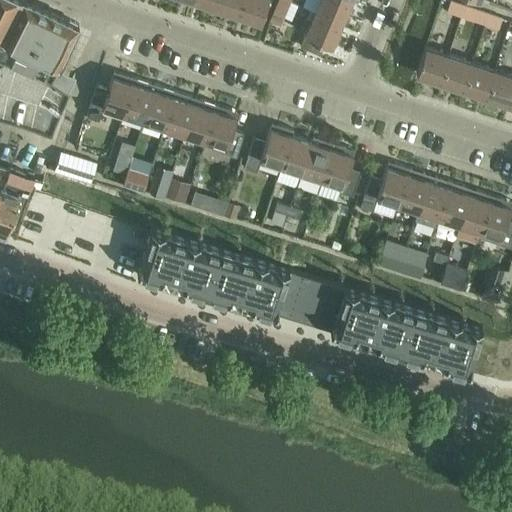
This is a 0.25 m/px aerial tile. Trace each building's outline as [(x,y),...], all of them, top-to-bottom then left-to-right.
[(28,0),(16,0),(0,36),(0,60),(21,70),(48,9),(28,0)] [(0,0),(0,36),(16,0),(0,0)] [(210,0),(209,5),(234,13),(238,0),(210,0)] [(238,0),(234,13),(260,22),(267,0),(238,0)] [(277,0),(276,6),(286,10),(289,0),(277,0)] [(329,0),(319,0),(310,20),(338,32),(336,31),(346,7),(329,0)] [(445,13),(460,17),(463,7),(449,2),(445,13)] [(280,23),(286,10),(276,6),(270,18),(280,23)] [(463,7),(460,17),(483,24),(486,14),(463,7)] [(78,23),(48,9),(21,70),(51,84),(78,23)] [(486,14),(483,24),(497,29),(501,19),(486,14)] [(340,35),(338,32),(310,20),(300,45),(319,54),(324,42),(330,45),(336,45),(340,35)] [(415,73),(439,81),(448,54),(424,46),(415,73)] [(448,54),(439,81),(462,89),(471,61),(448,54)] [(0,117),(51,132),(68,92),(51,84),(21,70),(0,60),(0,117)] [(471,61),(462,89),(485,96),(494,69),(471,61)] [(511,74),(494,69),(485,96),(508,103),(511,91),(511,74)] [(103,106),(122,112),(133,81),(133,82),(135,77),(113,70),(107,87),(96,83),(85,115),(98,119),(103,106)] [(133,81),(122,112),(143,119),(155,84),(135,77),(133,82),(133,81)] [(155,84),(143,119),(163,126),(175,90),(155,84)] [(175,90),(163,126),(184,133),(196,97),(175,90)] [(196,97),(184,133),(204,139),(215,108),(214,108),(216,104),(196,97)] [(215,108),(204,139),(224,146),(223,152),(235,156),(243,132),(231,128),(237,111),(216,104),(214,108),(215,108)] [(260,158),(280,164),(290,133),(291,133),(292,129),(271,122),(265,139),(253,135),(243,167),(256,171),(260,158)] [(290,133),(280,164),(300,171),(311,140),(291,133),(290,133)] [(300,171),(321,178),(333,142),(312,135),(311,140),(300,171)] [(333,142),(321,178),(341,184),(339,190),(352,194),(360,170),(348,167),(354,149),(333,142)] [(118,151),(112,168),(126,172),(128,165),(131,155),(118,151)] [(376,196),(396,203),(407,171),(407,172),(409,167),(387,160),(381,177),(370,174),(359,205),(372,209),(376,196)] [(128,165),(126,172),(122,183),(142,189),(148,172),(128,165)] [(6,167),(0,184),(0,232),(5,234),(6,230),(25,174),(6,167)] [(407,171),(396,203),(417,209),(427,178),(429,173),(409,167),(407,172),(407,171)] [(156,175),(150,191),(163,195),(168,179),(156,175)] [(427,178),(417,209),(414,218),(435,225),(438,216),(449,180),(434,175),(433,180),(427,178)] [(168,179),(163,195),(184,202),(189,186),(190,183),(169,176),(168,179)] [(449,180),(438,216),(458,223),(468,192),(463,190),(464,185),(449,180)] [(193,188),(188,203),(204,208),(209,193),(193,188)] [(468,192),(458,223),(454,234),(475,241),(476,235),(478,229),(478,230),(489,198),(488,198),(490,194),(475,189),(474,193),(468,192)] [(478,229),(476,235),(497,242),(509,246),(511,238),(511,220),(506,218),(511,201),(490,194),(488,198),(489,198),(478,230),(478,229)] [(226,200),(222,214),(234,217),(238,204),(226,200)] [(273,209),(286,213),(289,205),(276,201),(273,209)] [(289,205),(286,213),(300,217),(302,209),(289,205)] [(151,226),(136,274),(160,281),(163,271),(186,277),(183,288),(190,290),(228,301),(231,291),(254,298),(250,308),(274,315),(275,312),(331,329),(330,332),(353,339),(357,329),(379,336),(376,346),(421,360),(424,349),(447,356),(444,366),(468,374),(482,326),(151,226)] [(383,250),(379,263),(398,268),(398,269),(399,269),(403,258),(404,256),(383,250)] [(432,259),(446,263),(449,255),(434,250),(432,259)] [(403,258),(399,269),(419,275),(422,264),(403,258)] [(487,279),(483,295),(498,300),(503,284),(487,279)]
